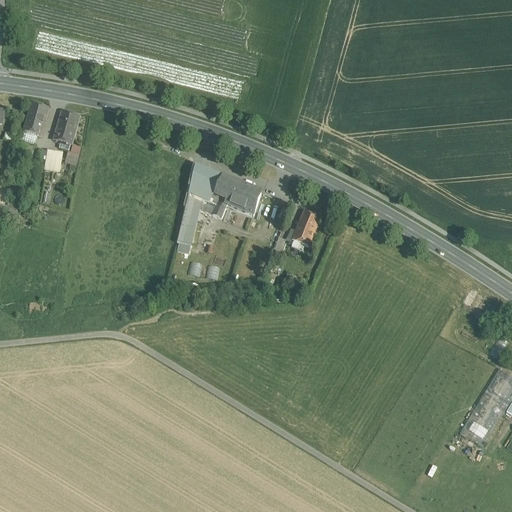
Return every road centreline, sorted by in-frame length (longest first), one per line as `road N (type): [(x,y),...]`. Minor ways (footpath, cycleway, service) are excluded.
road 1 (primary): [(511,294),(380,211),(235,142),(122,106),(0,84)]
road 2 (track): [(410,511),(118,334),(0,343)]
